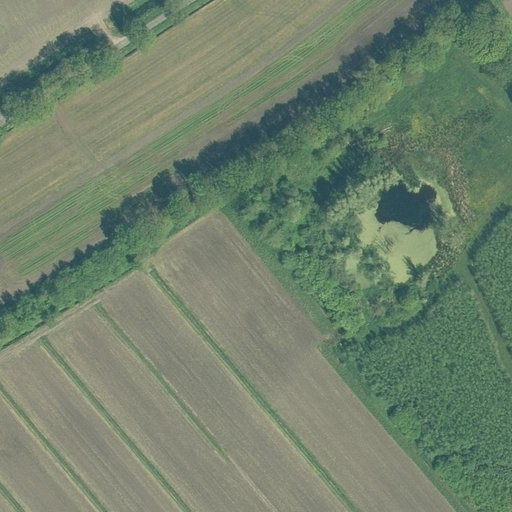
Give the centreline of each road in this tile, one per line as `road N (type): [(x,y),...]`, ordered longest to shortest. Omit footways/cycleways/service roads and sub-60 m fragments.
road 1 (tertiary): [(0,121),(188,0)]
road 2 (track): [(0,356),(148,265),(148,245)]
